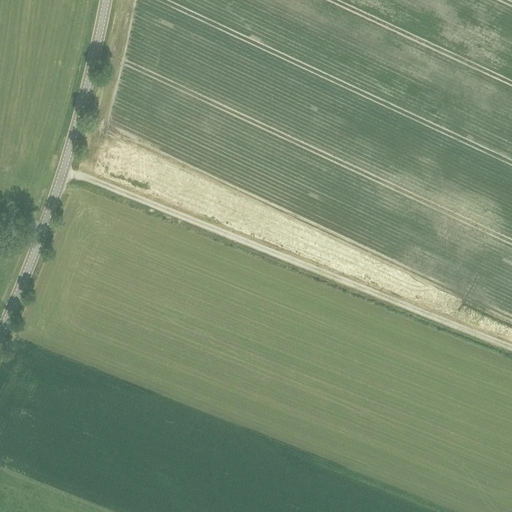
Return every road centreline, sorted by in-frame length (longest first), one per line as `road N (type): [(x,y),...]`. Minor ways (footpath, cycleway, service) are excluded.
road 1 (track): [(511,346),(64,170)]
road 2 (tertiary): [(0,341),(64,170),(107,0)]
